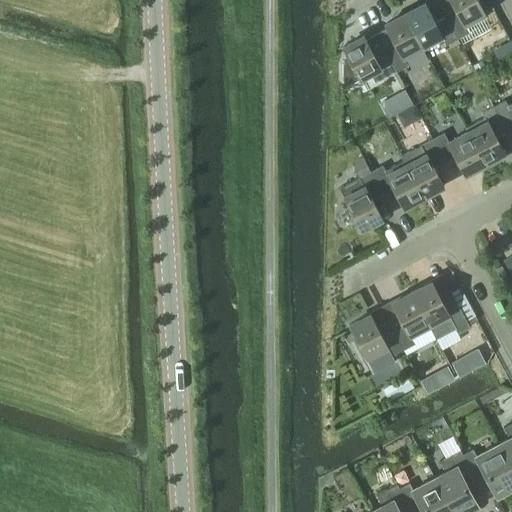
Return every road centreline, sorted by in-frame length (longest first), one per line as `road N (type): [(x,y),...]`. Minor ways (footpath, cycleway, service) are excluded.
road 1 (secondary): [(185,511),(156,0)]
road 2 (residential): [(511,342),(452,233)]
